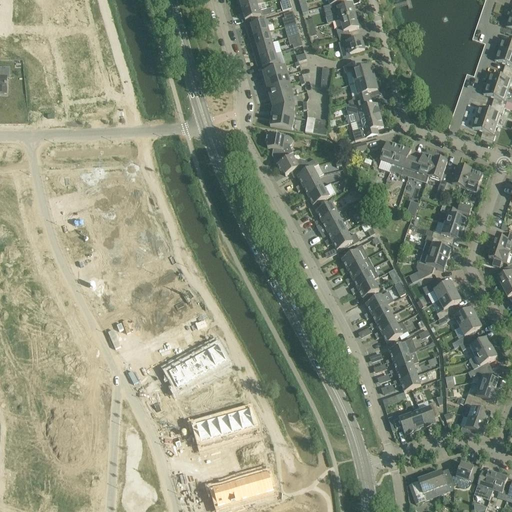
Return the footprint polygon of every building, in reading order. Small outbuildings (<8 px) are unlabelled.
[(257,6),(255,0),(238,0),(237,1),(240,11),(257,6)] [(341,22),(356,18),(353,6),(342,9),(341,3),(330,6),(329,7),(333,24),(341,22)] [(261,12),(259,12),(257,6),(240,11),(242,19),(244,19),(245,22),(263,17),(261,12)] [(297,25),(294,17),(293,13),(284,15),(285,19),(282,20),(285,29),(297,25)] [(339,40),(350,37),(349,32),(359,29),(356,18),(341,22),(342,28),(336,30),(339,40)] [(251,27),(246,28),(249,39),(252,38),(269,33),(268,27),(270,26),(268,21),(251,26),(251,27)] [(288,40),(300,36),(297,25),(285,29),(288,40)] [(252,50),(273,44),(269,33),(252,38),(253,42),(250,44),(252,50)] [(294,50),(303,47),(300,36),(288,40),(290,47),(293,46),(294,50)] [(339,40),(340,42),(342,51),(348,50),(350,56),(365,52),(362,40),(352,43),(350,37),(339,40)] [(511,44),(502,41),(498,51),(511,56),(511,44)] [(276,55),(276,54),(273,44),(252,50),(254,56),(257,56),(258,60),(276,55)] [(511,56),(498,51),(495,62),(506,66),(503,72),(511,74),(511,56)] [(258,60),(255,61),(258,72),(263,70),(264,74),(282,69),(281,65),(285,64),(281,53),(276,54),(276,55),(258,60)] [(356,66),(344,69),(346,75),(347,75),(352,74),(355,85),(375,80),(371,68),(358,72),(356,66)] [(285,68),(282,69),(264,74),(263,74),(266,83),(288,77),(285,68)] [(511,82),(511,74),(503,72),(501,78),(491,75),(487,85),(508,92),(511,82)] [(288,77),(266,83),(268,92),(290,86),(288,77)] [(375,80),(355,85),(358,97),(352,99),(353,101),(348,102),(349,106),(357,104),(366,101),(365,100),(369,99),(370,97),(369,94),(378,92),(375,80)] [(505,103),(508,92),(487,85),(484,96),(494,99),(492,106),(505,110),(507,103),(505,103)] [(290,86),(268,92),(271,101),(292,95),(290,86)] [(292,95),(271,101),(273,110),(295,108),(293,102),(294,101),(292,95)] [(377,105),(359,110),(357,104),(349,106),(346,107),(348,117),(359,114),(364,116),(365,121),(381,117),(377,105)] [(503,116),(505,110),(492,106),(490,112),(479,108),(476,119),(497,126),(500,115),(503,116)] [(295,108),(273,110),(272,119),(294,123),(295,116),(294,115),(295,108)] [(355,143),(367,140),(365,134),(384,129),(381,117),(365,121),(367,126),(364,130),(353,133),(355,143)] [(294,123),(272,119),(270,128),(292,132),(294,123)] [(305,134),(313,135),(313,136),(313,135),(315,120),(308,119),(305,134)] [(493,136),(497,126),(476,119),(472,129),(483,133),(481,139),(493,143),(496,137),(493,136)] [(321,121),(315,120),(313,135),(319,136),(321,121)] [(328,122),(321,121),(319,136),(327,138),(328,122)] [(275,137),(267,136),(266,145),(268,145),(268,149),(273,150),(272,157),(276,163),(294,154),(290,148),(291,147),(292,146),(292,145),(293,144),(293,143),(293,142),(292,142),(292,141),(292,140),(291,139),(290,139),(289,138),(288,138),(287,138),(286,138),(285,138),(285,139),(278,137),(275,136),(275,137)] [(393,166),(399,148),(387,143),(384,153),(381,162),(393,166)] [(366,144),(345,150),(347,157),(368,151),(366,144)] [(411,152),(399,148),(393,166),(391,173),(409,179),(413,166),(407,164),(411,152)] [(429,179),(435,159),(435,160),(423,156),(419,168),(413,166),(409,179),(426,185),(429,179)] [(300,161),(296,163),(293,158),(277,166),(281,174),(283,173),(286,177),(299,170),(302,171),(304,174),(313,170),(310,164),(307,165),(305,162),(300,161)] [(449,178),(443,176),(447,164),(435,159),(429,179),(441,183),(435,201),(441,203),(445,191),(449,178)] [(303,188),(319,179),(324,176),(319,166),(313,170),(304,174),(297,178),(302,186),(303,188)] [(472,172),(471,172),(459,167),(455,180),(449,178),(445,191),(451,193),(453,187),(465,191),(471,172),(472,172)] [(483,176),(471,172),(465,191),(477,195),(483,176)] [(138,175),(126,178),(131,196),(143,193),(141,188),(142,187),(141,180),(140,181),(139,181),(138,175)] [(126,178),(116,181),(121,199),(131,196),(126,178)] [(308,198),(324,189),(319,179),(303,188),(302,186),(296,189),(298,193),(304,190),(307,195),(308,198)] [(116,181),(105,184),(110,202),(121,199),(116,181)] [(105,184),(95,187),(100,205),(110,202),(105,184)] [(95,187),(84,190),(88,208),(100,205),(95,187)] [(313,208),(322,203),(329,199),(324,189),(308,198),(307,195),(301,198),(304,203),(309,200),(313,208)] [(419,206),(411,203),(407,217),(415,220),(419,206)] [(322,223),(337,214),(332,204),(325,208),(316,213),(320,221),(315,224),(317,229),(318,228),(323,226),(322,223)] [(472,209),(463,205),(460,205),(458,212),(459,213),(469,216),(472,209)] [(458,212),(449,209),(448,209),(443,207),(441,213),(449,215),(445,226),(463,232),(467,222),(457,218),(459,213),(458,212)] [(327,232),(343,224),(337,214),(322,223),(323,226),(318,228),(319,230),(318,231),(322,238),(328,235),(327,232)] [(332,242),(348,234),(343,224),(327,232),(328,235),(331,240),(325,243),(327,248),(333,245),(332,242)] [(460,243),(463,232),(445,226),(442,236),(434,233),(432,239),(437,241),(443,243),(448,245),(450,239),(460,243)] [(332,242),(333,245),(337,252),(353,244),(354,246),(360,244),(356,236),(350,238),(348,234),(332,242)] [(432,239),(427,237),(425,243),(427,243),(423,254),(448,262),(452,252),(441,248),(443,243),(437,241),(432,239)] [(508,242),(496,238),(495,241),(493,241),(491,248),(509,254),(511,255),(511,237),(510,237),(508,242)] [(160,239),(149,244),(158,260),(168,255),(166,251),(167,250),(164,243),(162,244),(160,239)] [(149,244),(140,249),(148,265),(158,260),(149,244)] [(362,247),(352,253),(353,255),(342,261),(346,269),(347,271),(363,263),(369,260),(362,247)] [(509,254),(491,248),(488,256),(490,256),(489,260),(494,261),(492,267),(500,269),(502,264),(507,266),(508,268),(511,265),(511,255),(509,254)] [(140,249),(130,254),(138,270),(148,265),(140,249)] [(130,254),(120,258),(129,275),(138,270),(130,254)] [(444,273),(448,262),(423,254),(420,264),(418,264),(416,269),(422,281),(432,275),(434,269),(444,273)] [(120,258),(110,264),(118,280),(129,275),(120,258)] [(368,272),(363,263),(347,271),(346,269),(340,272),(343,277),(349,274),(351,278),(353,281),(368,272)] [(511,265),(508,268),(506,269),(508,274),(497,279),(499,283),(497,283),(501,290),(511,284),(511,265)] [(358,291),(374,282),(379,279),(373,270),(368,272),(353,281),(351,278),(346,282),(348,286),(354,283),(356,288),(358,291)] [(363,300),(372,296),(379,292),(374,282),(358,291),(356,288),(351,291),(353,296),(359,293),(363,300)] [(439,302),(456,293),(451,283),(442,288),(438,282),(427,287),(428,289),(423,291),(426,297),(434,293),(439,302)] [(511,284),(501,290),(505,297),(506,297),(508,300),(511,297),(511,284)] [(186,291),(176,296),(185,313),(195,307),(192,302),(194,302),(190,294),(188,295),(186,291)] [(439,302),(433,306),(438,315),(437,316),(440,321),(450,315),(455,313),(452,308),(461,303),(456,293),(439,302)] [(176,296),(166,302),(175,318),(185,313),(176,296)] [(387,307),(382,297),(375,301),(366,306),(370,314),(364,317),(367,321),(373,318),(371,316),(387,307)] [(166,302),(157,307),(165,323),(175,318),(166,302)] [(157,307),(147,312),(156,328),(165,323),(157,307)] [(392,317),(387,307),(371,316),(373,318),(375,323),(370,326),(372,331),(378,328),(377,326),(392,317)] [(462,315),(460,310),(455,313),(450,315),(445,318),(448,323),(455,319),(460,329),(477,320),(472,310),(462,315)] [(147,312),(137,317),(146,334),(156,328),(147,312)] [(382,335),(398,327),(392,317),(377,326),(378,328),(380,333),(375,336),(377,341),(383,338),(382,335)] [(460,348),(475,340),(473,335),(482,330),(477,320),(460,329),(465,339),(458,342),(460,348)] [(403,337),(398,327),(382,335),(383,338),(387,345),(396,340),(403,337)] [(403,347),(389,352),(392,360),(393,363),(410,357),(417,354),(412,340),(402,345),(403,347)] [(475,358),(493,349),(487,340),(478,344),(475,340),(460,348),(463,353),(470,349),(475,358)] [(218,349),(207,355),(216,371),(227,366),(224,362),(226,361),(222,354),(220,354),(218,349)] [(476,377),(477,377),(491,369),(488,364),(498,359),(493,349),(475,358),(469,362),(474,371),(473,372),(476,377)] [(379,354),(369,358),(375,376),(386,372),(379,354)] [(207,355),(198,360),(207,376),(216,371),(207,355)] [(397,373),(414,367),(410,357),(393,363),(392,360),(386,363),(388,368),(394,365),(396,371),(397,373)] [(198,360),(188,365),(197,381),(207,376),(198,360)] [(188,365),(179,370),(188,387),(197,381),(188,365)] [(401,383),(417,377),(414,367),(397,373),(396,371),(390,373),(392,378),(398,376),(400,381),(401,383)] [(491,369),(477,377),(479,381),(482,382),(480,388),(498,394),(502,384),(492,381),(494,375),(491,369)] [(179,370),(168,376),(177,392),(188,387),(179,370)] [(407,393),(412,391),(421,388),(417,377),(401,383),(400,381),(394,383),(395,388),(401,386),(404,394),(407,393)] [(498,394),(480,388),(476,398),(468,396),(466,401),(483,407),(485,401),(494,405),(495,405),(497,405),(500,395),(498,395),(498,394)] [(404,394),(383,402),(385,408),(407,400),(404,394)] [(481,412),(483,407),(466,401),(465,407),(472,409),(469,419),(487,426),(491,416),(481,412)] [(440,417),(437,407),(435,404),(429,406),(430,409),(420,413),(426,430),(437,426),(434,419),(440,417)] [(418,409),(408,413),(410,417),(416,434),(426,430),(420,413),(418,409)] [(249,413),(238,416),(243,434),(254,431),(253,425),(254,425),(252,417),(250,417),(249,413)] [(416,434),(410,417),(408,413),(388,421),(393,434),(402,430),(405,437),(416,434)] [(238,416),(227,419),(232,437),(243,434),(238,416)] [(227,419),(217,422),(222,440),(232,437),(227,419)] [(483,436),(487,426),(469,419),(465,430),(462,429),(460,434),(471,438),(473,433),(483,436)] [(217,422),(207,425),(212,443),(222,440),(217,422)] [(207,425),(195,428),(200,446),(212,443),(207,425)] [(477,472),(473,470),(474,469),(462,465),(460,465),(452,468),(453,469),(447,471),(449,477),(454,489),(454,492),(454,489),(457,488),(459,489),(461,490),(463,491),(465,491),(467,491),(469,490),(470,488),(471,486),(472,484),(473,485),(477,472)] [(436,499),(454,492),(454,489),(449,477),(447,471),(442,473),(430,477),(435,492),(436,499)] [(485,484),(480,482),(474,497),(490,502),(499,477),(489,474),(485,484)] [(267,477),(256,480),(261,498),(272,495),(271,490),(272,490),(270,482),(269,482),(267,477)] [(426,502),(436,499),(435,492),(430,477),(418,482),(419,484),(409,487),(416,506),(426,502)] [(507,502),(510,493),(504,491),(508,480),(499,477),(493,492),(499,494),(497,499),(507,502)] [(256,480),(245,483),(250,501),(261,498),(256,480)] [(245,483),(235,486),(240,504),(250,501),(245,483)] [(235,486),(224,489),(229,507),(240,504),(235,486)] [(224,489),(213,492),(218,510),(229,507),(224,489)]
